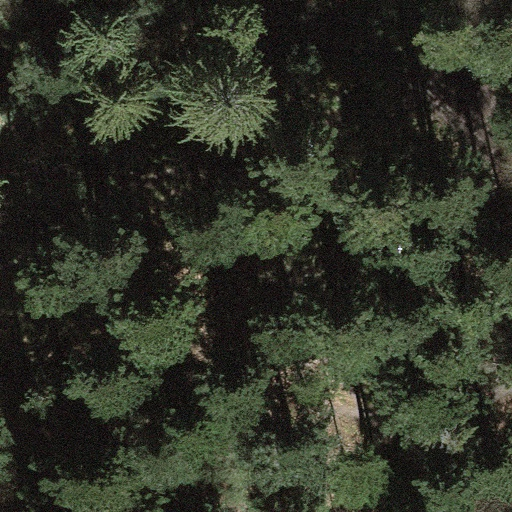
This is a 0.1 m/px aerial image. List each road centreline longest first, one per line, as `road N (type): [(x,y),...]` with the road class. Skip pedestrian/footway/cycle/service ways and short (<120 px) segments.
road 1 (track): [(0,270),(144,174),(347,103),(395,100),(441,110)]
road 2 (track): [(483,0),(441,110),(511,168)]
road 3 (track): [(302,0),(363,36),(441,110)]
